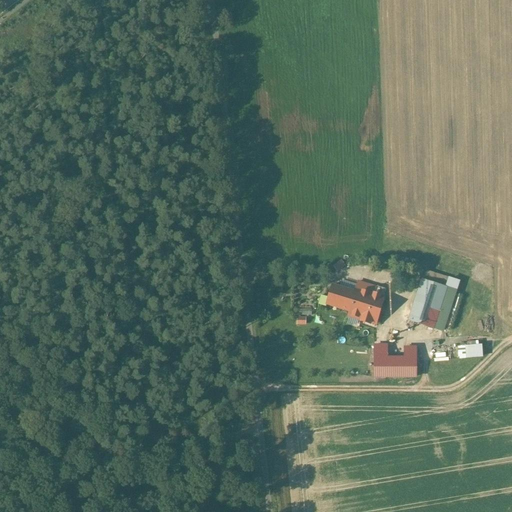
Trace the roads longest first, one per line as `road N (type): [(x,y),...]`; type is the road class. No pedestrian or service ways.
road 1 (unclassified): [(209,0),(266,511)]
road 2 (track): [(257,429),(0,507)]
